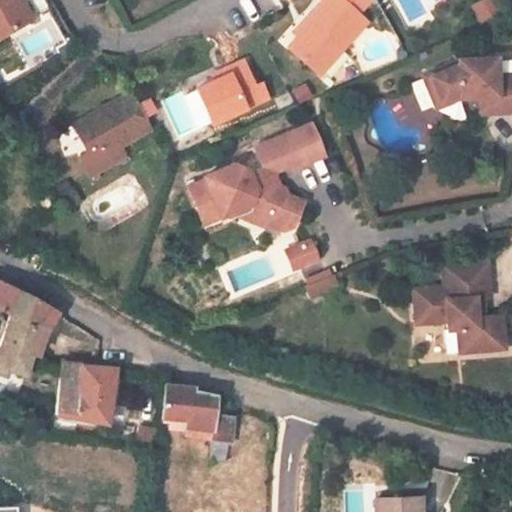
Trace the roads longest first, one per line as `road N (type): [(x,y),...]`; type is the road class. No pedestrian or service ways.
road 1 (unclassified): [(307,408),(115,334),(0,259)]
road 2 (unclassified): [(511,454),(307,408)]
road 3 (residential): [(78,0),(97,35),(141,43),(219,0)]
